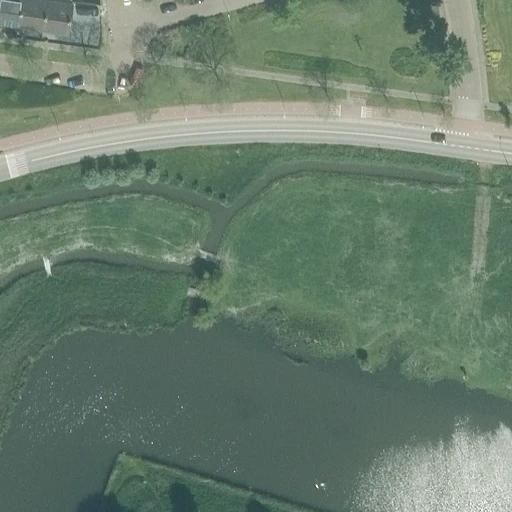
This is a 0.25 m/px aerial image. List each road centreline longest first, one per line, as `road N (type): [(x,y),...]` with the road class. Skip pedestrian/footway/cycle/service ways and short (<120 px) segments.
road 1 (tertiary): [(0,169),(113,143),(200,134),(345,133),(468,147)]
road 2 (residential): [(0,64),(114,82),(120,29)]
road 3 (residential): [(466,0),(475,47),(471,126)]
